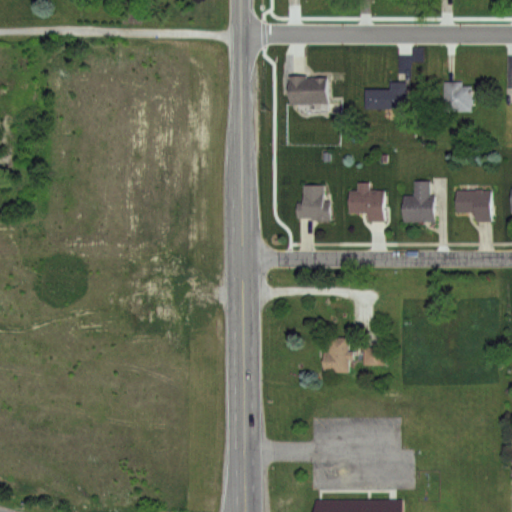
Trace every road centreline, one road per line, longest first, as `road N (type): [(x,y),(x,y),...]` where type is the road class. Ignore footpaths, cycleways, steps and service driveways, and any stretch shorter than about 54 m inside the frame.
road 1 (secondary): [(244,511),(242,0)]
road 2 (residential): [(241,256),(511,258)]
road 3 (residential): [(242,35),(511,35)]
